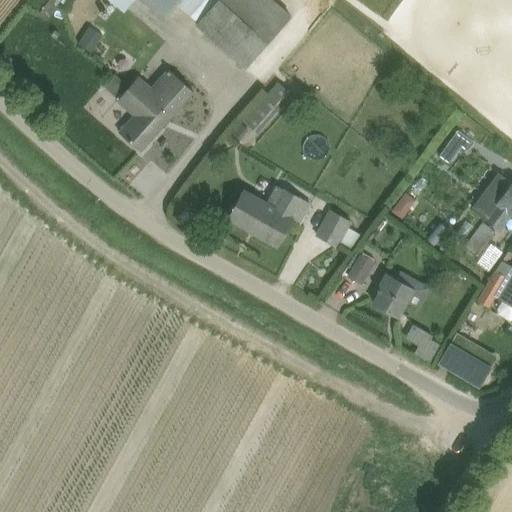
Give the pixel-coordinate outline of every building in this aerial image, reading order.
[(142,0),(166,19),(177,5),(198,23),(196,25),(245,69),(293,16),(275,0),(142,0)] [(93,51),(106,32),(91,22),(78,41),(93,51)] [(140,76),(130,87),(113,73),(103,85),(119,99),(118,100),(135,115),(120,133),(140,151),(194,91),(168,68),(152,86),(140,76)] [(277,82),(244,121),(258,133),(292,94),(277,82)] [(248,130),(241,123),(232,133),(240,139),(248,130)] [(459,129),(439,155),(450,163),(462,147),(468,151),(475,141),(459,129)] [(511,215),(511,214),(511,182),(497,203),(498,204),(486,220),(500,231),(511,215)] [(268,201),(246,188),(230,217),(278,245),(291,221),(301,226),(313,204),(303,199),(304,198),(284,187),(283,188),(277,185),(268,201)] [(402,217),(409,209),(399,201),(392,210),(402,217)] [(353,221),(352,221),(330,208),(315,235),(338,248),(353,221)] [(427,239),(435,245),(448,229),(441,222),(427,239)] [(476,256),(494,232),(483,223),(465,248),(476,256)] [(502,260),(507,263),(511,254),(511,252),(508,250),(502,260)] [(376,262),(361,253),(348,277),(363,285),(376,262)] [(502,260),(496,270),(495,269),(477,300),(489,307),(496,295),(501,298),(496,306),(498,312),(509,319),(511,317),(511,266),(507,263),(502,260)] [(414,287),(388,274),(380,288),(379,288),(377,291),(380,292),(374,303),(398,317),(414,287)] [(431,339),(433,335),(413,324),(405,338),(418,346),(414,353),(430,362),(440,344),(431,339)] [(492,367),(451,343),(438,365),(479,389),(492,367)]
